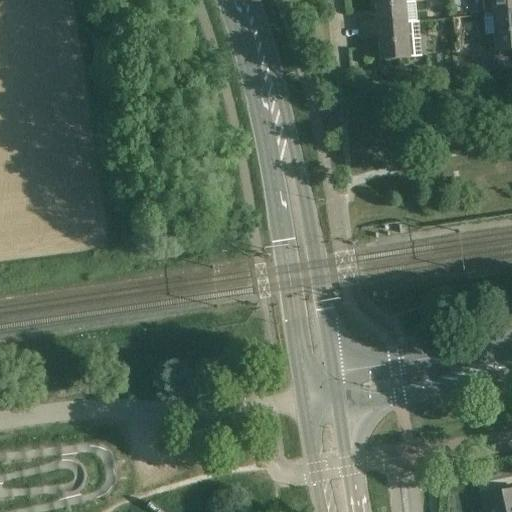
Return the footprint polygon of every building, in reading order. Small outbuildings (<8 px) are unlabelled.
[(360,27),(416,22),(415,2),(404,2),(403,0),(375,0),(376,14),(359,15),(360,27)] [(511,0),(481,0),(483,15),(511,12),(511,0)] [(511,12),(483,15),(485,36),(494,35),(495,50),(511,48),(511,12)] [(416,22),(360,27),(361,38),(378,37),(380,61),(420,57),(418,22),(417,22),(416,22)] [(511,511),(511,491),(486,498),(488,511),(511,511)]
